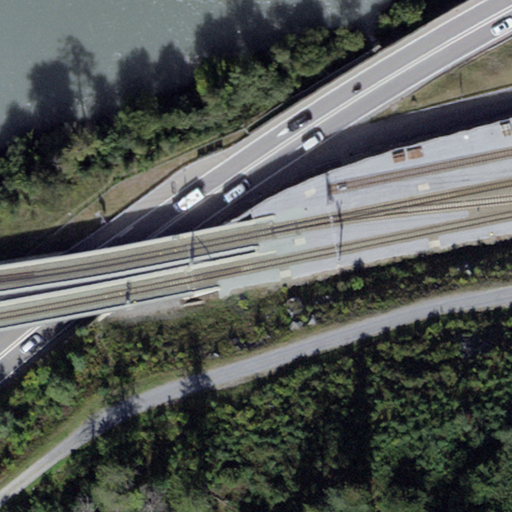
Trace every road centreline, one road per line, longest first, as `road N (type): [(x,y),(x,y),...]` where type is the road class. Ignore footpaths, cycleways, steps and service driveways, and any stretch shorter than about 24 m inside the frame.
road 1 (trunk): [(511,8),(288,141),(0,355)]
road 2 (track): [(0,496),(106,416),(178,387),(431,308),(511,297)]
